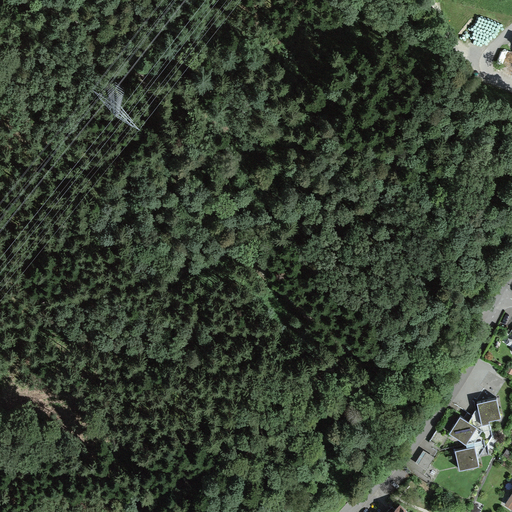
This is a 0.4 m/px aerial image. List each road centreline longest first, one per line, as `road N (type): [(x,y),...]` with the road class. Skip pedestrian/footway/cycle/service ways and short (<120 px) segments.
road 1 (track): [(13,0),(74,19),(147,81),(171,172),(246,262),(317,321),(402,357)]
road 2 (track): [(94,511),(208,466),(495,308)]
road 3 (residential): [(503,296),(419,431),(346,511)]
road 4 (track): [(423,0),(442,44),(511,85)]
